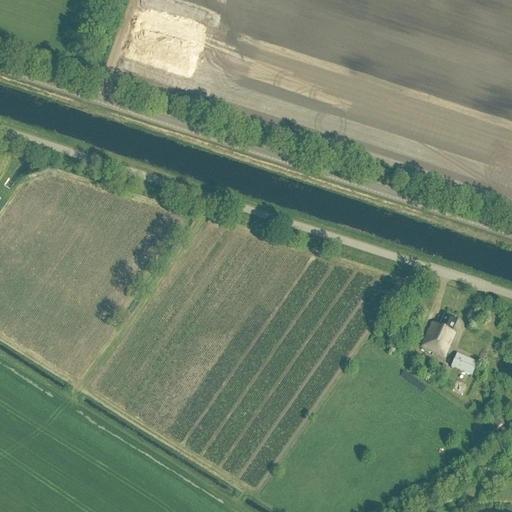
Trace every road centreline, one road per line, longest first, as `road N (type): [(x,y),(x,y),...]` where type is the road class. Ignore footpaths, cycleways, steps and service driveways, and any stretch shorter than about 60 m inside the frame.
road 1 (unclassified): [(511,296),(0,130)]
road 2 (tertiary): [(511,231),(0,66)]
road 3 (track): [(0,358),(244,511)]
road 4 (track): [(71,404),(213,199)]
